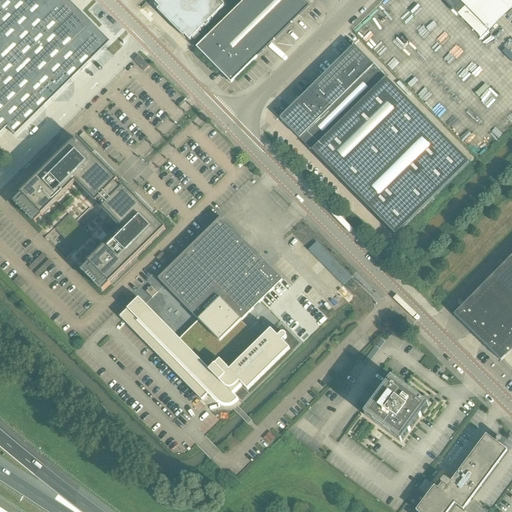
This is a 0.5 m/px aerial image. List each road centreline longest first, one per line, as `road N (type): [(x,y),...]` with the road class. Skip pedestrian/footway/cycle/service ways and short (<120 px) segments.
road 1 (unclassified): [(402,300),(231,125)]
road 2 (unclassified): [(0,177),(144,38)]
road 3 (unclassified): [(231,125),(342,19)]
road 4 (residential): [(511,407),(402,300)]
road 5 (unclassified): [(231,125),(144,38)]
